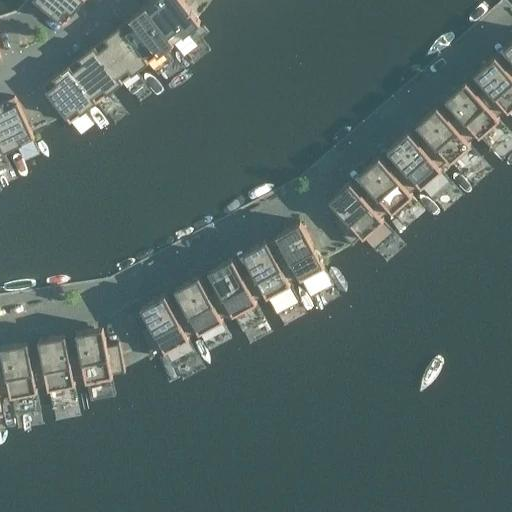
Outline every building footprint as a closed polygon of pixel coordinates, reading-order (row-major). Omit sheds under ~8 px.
[(34,0),(63,24),(83,0),(34,0)] [(182,0),(153,0),(145,6),(173,43),(200,22),(182,0)] [(120,26),(148,62),(173,43),(145,6),(120,26)] [(122,82),(148,62),(120,26),(94,45),(122,82)] [(511,39),(503,47),(511,57),(511,66),(508,70),(511,74),(511,39)] [(96,102),(122,82),(94,45),(68,65),(96,102)] [(511,74),(508,70),(494,55),(474,73),(487,88),(479,95),(497,116),(506,109),(508,111),(511,107),(511,74)] [(68,65),(42,85),(70,122),(96,102),(68,65)] [(466,80),(445,98),(458,113),(450,121),(468,141),(476,134),(479,136),(499,118),(497,116),(479,95),(466,80)] [(0,143),(4,152),(34,138),(15,96),(0,102),(0,143)] [(437,105),(416,123),(430,139),(421,146),(439,167),(447,159),(450,162),(470,144),(468,141),(450,121),(437,105)] [(421,146),(408,130),(387,148),(401,164),(392,171),(410,192),(419,185),(421,187),(441,169),(439,167),(421,146)] [(392,171),(379,156),(358,173),(372,189),(363,196),(381,217),(390,210),(392,212),(412,194),(410,192),(392,171)] [(363,196),(350,181),(329,199),(343,214),(334,221),(333,220),(332,221),(352,245),(354,244),(352,242),(361,235),(363,237),(383,220),(381,217),(363,196)] [(300,221),(276,233),(286,252),(276,257),(289,281),(299,276),(300,279),(324,266),(300,221)] [(276,257),(266,239),(242,251),(252,270),(242,275),(255,299),(265,294),(266,297),(290,284),(289,281),(276,257)] [(232,257),(208,270),(218,288),(208,293),(221,317),(231,312),(232,315),(256,302),(255,299),(242,275),(232,257)] [(199,275),(175,287),(184,306),(174,311),(187,335),(197,330),(199,333),(223,320),(221,317),(208,293),(199,275)] [(165,293),(141,306),(150,324),(141,329),(140,327),(138,328),(153,356),(154,355),(154,353),(163,348),(165,351),(189,338),(187,335),(174,311),(165,293)] [(103,326),(76,331),(80,351),(85,378),(86,381),(113,376),(112,373),(123,370),(123,372),(125,372),(119,341),(117,342),(118,344),(107,346),(103,326)] [(65,333),(38,338),(42,358),(48,385),(48,388),(75,383),(74,380),(85,378),(80,351),(69,353),(65,333)] [(27,340),(1,346),(5,366),(10,393),(11,396),(37,391),(37,387),(48,385),(42,358),(31,360),(27,340)] [(0,394),(10,393),(5,366),(0,366),(0,394)]
